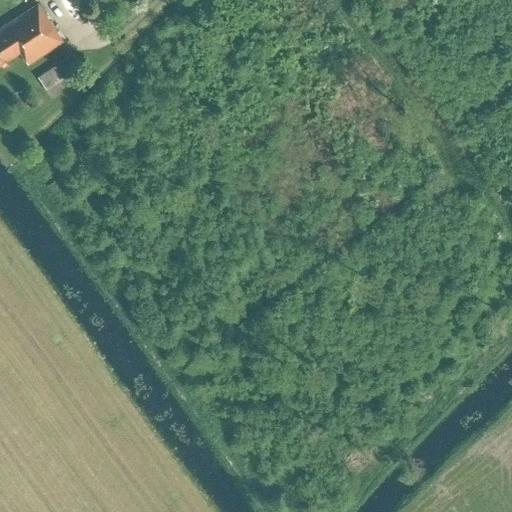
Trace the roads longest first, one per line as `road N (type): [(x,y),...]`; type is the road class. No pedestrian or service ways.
road 1 (track): [(333,511),(511,335),(511,231),(336,0)]
road 2 (track): [(0,146),(277,511)]
